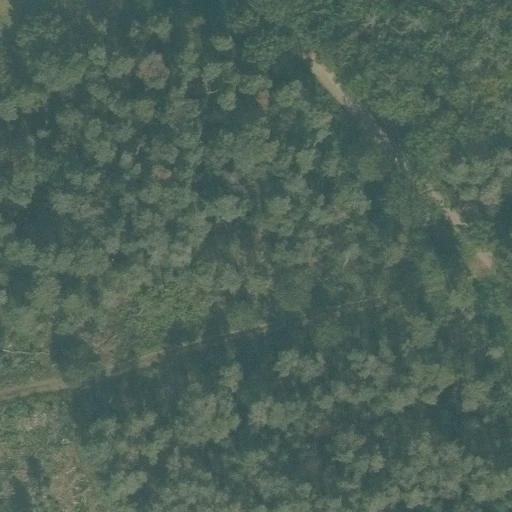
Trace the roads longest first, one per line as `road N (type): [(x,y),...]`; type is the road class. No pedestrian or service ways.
road 1 (track): [(502,271),(0,403)]
road 2 (track): [(256,0),(511,283)]
